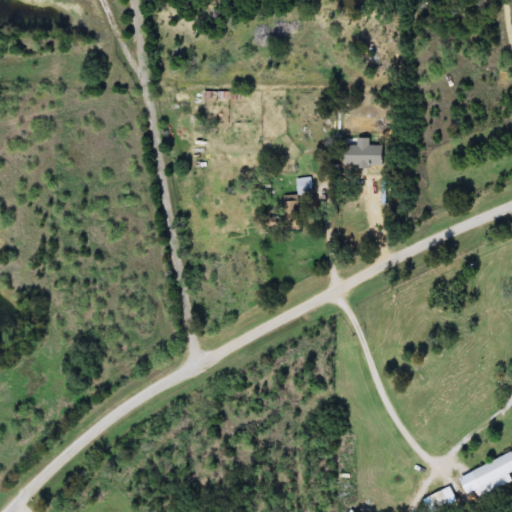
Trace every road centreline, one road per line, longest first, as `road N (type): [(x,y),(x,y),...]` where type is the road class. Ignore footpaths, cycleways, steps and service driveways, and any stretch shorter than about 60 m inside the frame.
road 1 (residential): [(7,511),(45,470),(134,400),(511,203)]
road 2 (residential): [(137,0),(197,363)]
